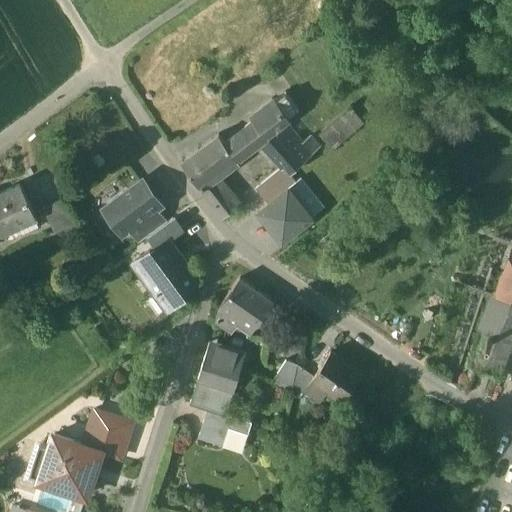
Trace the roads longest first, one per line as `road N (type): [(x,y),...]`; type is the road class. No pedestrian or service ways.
road 1 (residential): [(226,238),(437,388),(511,428)]
road 2 (residential): [(226,238),(139,511)]
road 3 (residential): [(103,65),(160,156),(226,238)]
road 4 (residential): [(0,142),(103,65)]
